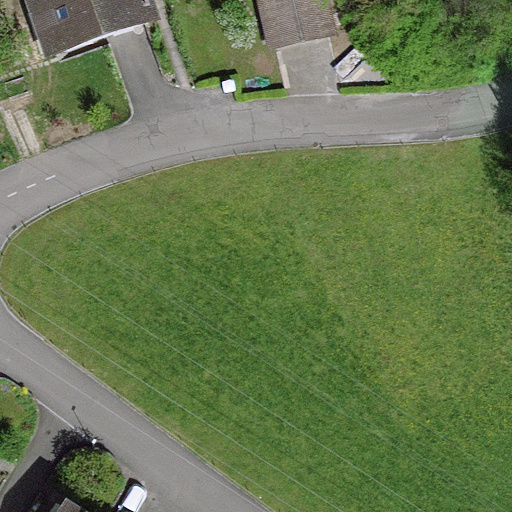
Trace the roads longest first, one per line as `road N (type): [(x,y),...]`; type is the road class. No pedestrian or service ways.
road 1 (residential): [(511,99),(206,125),(93,159),(0,204)]
road 2 (residential): [(0,330),(242,511)]
